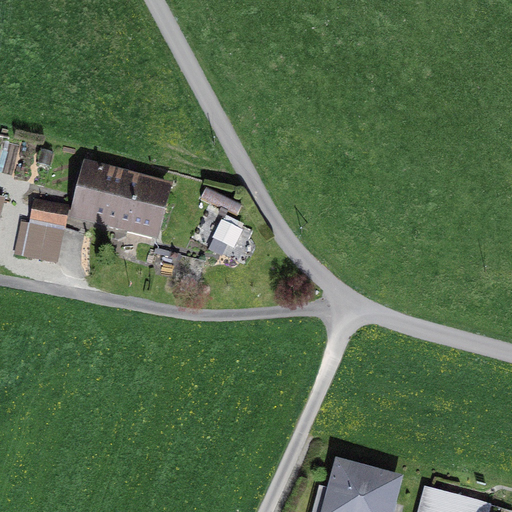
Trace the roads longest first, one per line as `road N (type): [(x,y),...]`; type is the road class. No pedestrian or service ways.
road 1 (residential): [(350,309),(289,250),(155,0)]
road 2 (residential): [(350,309),(269,511)]
road 3 (residential): [(511,353),(350,309)]
